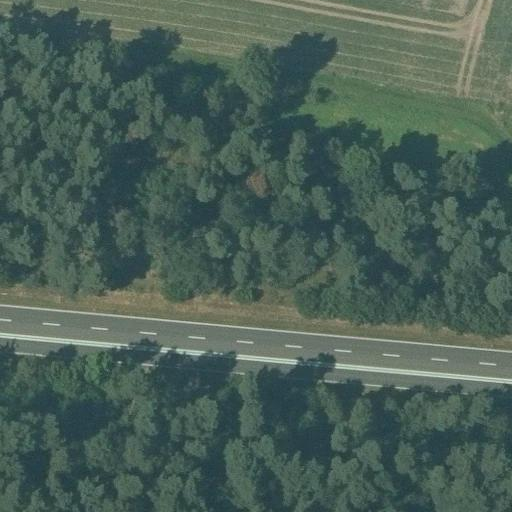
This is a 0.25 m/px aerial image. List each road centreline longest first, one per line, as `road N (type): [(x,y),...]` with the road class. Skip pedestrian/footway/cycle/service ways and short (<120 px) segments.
road 1 (trunk): [(0,344),(511,391)]
road 2 (trunk): [(511,362),(0,315)]
